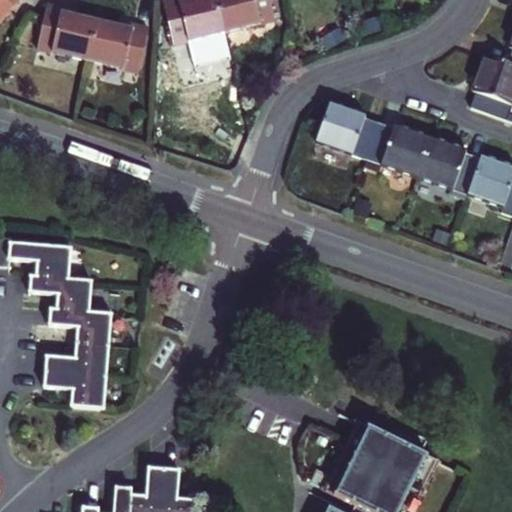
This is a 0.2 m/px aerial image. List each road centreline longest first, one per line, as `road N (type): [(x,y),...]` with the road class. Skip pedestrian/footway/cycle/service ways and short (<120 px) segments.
road 1 (residential): [(24,507),(151,419),(188,379),(248,219)]
road 2 (tertiary): [(511,310),(248,219)]
road 3 (residential): [(248,219),(296,93),(379,57)]
road 4 (tertiary): [(248,219),(74,157)]
road 5 (residential): [(379,57),(410,92),(511,129)]
